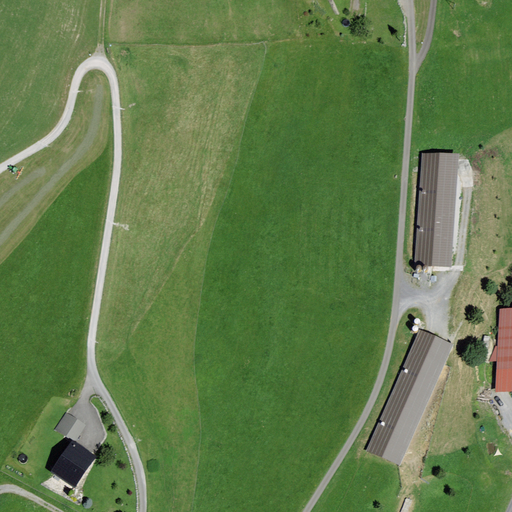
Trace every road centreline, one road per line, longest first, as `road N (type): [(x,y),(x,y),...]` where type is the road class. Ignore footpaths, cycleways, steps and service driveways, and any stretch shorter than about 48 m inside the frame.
road 1 (residential): [(142,511),(132,447),(91,358),(118,148),(112,75),(98,62),(83,68),(60,127),(0,169)]
road 2 (unclassified): [(306,511),(357,428),(388,353),(410,102),(409,0)]
